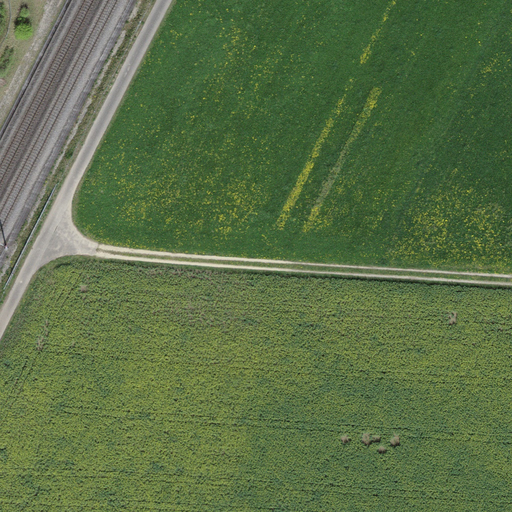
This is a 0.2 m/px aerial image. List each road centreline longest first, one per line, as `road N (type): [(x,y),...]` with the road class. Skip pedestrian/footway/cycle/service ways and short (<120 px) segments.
road 1 (track): [(511,280),(142,255),(45,232)]
road 2 (track): [(0,325),(164,0)]
